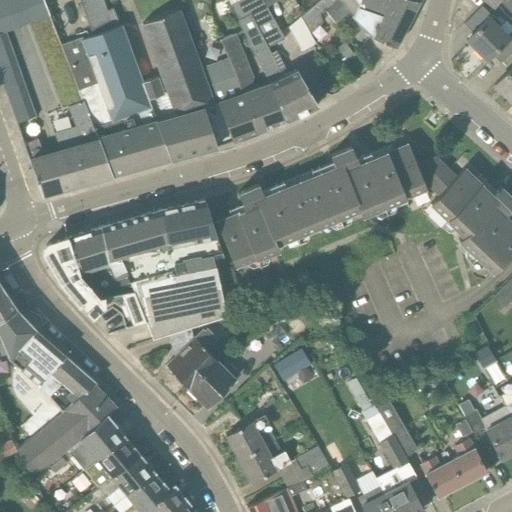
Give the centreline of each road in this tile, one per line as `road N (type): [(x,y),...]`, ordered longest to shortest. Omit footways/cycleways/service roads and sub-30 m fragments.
road 1 (residential): [(24,221),(280,142),(351,107),(416,60)]
road 2 (residential): [(223,511),(162,421),(41,296),(5,228)]
road 3 (residential): [(511,147),(416,60)]
